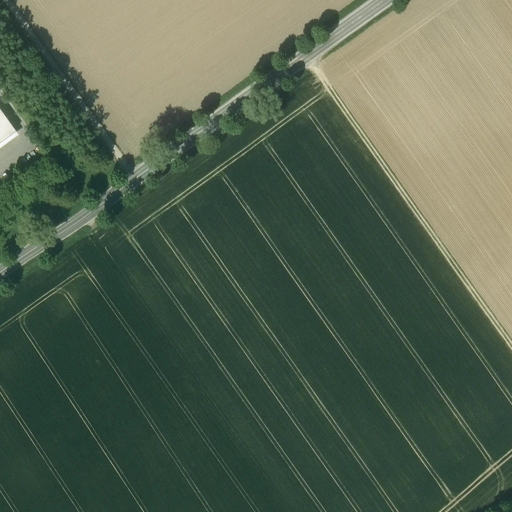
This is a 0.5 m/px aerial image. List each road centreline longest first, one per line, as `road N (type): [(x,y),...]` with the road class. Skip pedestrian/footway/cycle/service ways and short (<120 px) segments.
road 1 (secondary): [(384,0),(0,271)]
road 2 (track): [(511,350),(304,57)]
road 3 (track): [(133,179),(3,0)]
